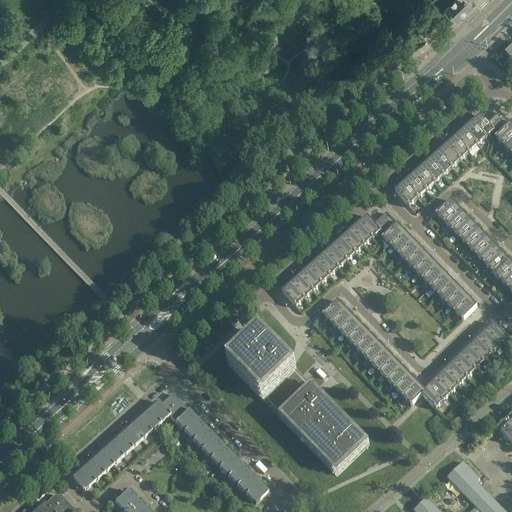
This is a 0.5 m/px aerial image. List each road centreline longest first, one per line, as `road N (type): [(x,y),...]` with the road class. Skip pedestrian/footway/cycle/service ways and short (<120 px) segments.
road 1 (secondary): [(141,335),(463,48)]
road 2 (residential): [(268,290),(302,322),(340,290),(425,375),(494,310)]
road 3 (secondary): [(0,462),(141,335)]
road 4 (residential): [(288,493),(175,373)]
road 5 (residential): [(175,373),(59,476)]
road 6 (residential): [(496,86),(381,189)]
road 7 (residential): [(381,189),(268,290)]
road 8 (residential): [(511,248),(453,191),(415,225)]
road 9 (residential): [(268,290),(175,373)]
